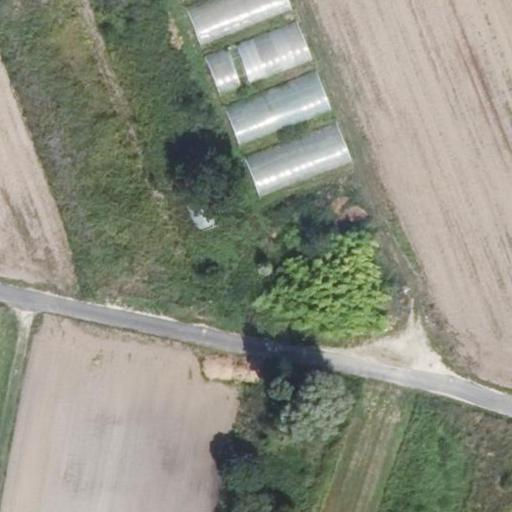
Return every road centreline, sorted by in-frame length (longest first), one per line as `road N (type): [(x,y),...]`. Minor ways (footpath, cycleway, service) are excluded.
road 1 (unclassified): [(0,297),(436,389),(511,413)]
road 2 (track): [(436,389),(417,287),(386,228),(303,0)]
